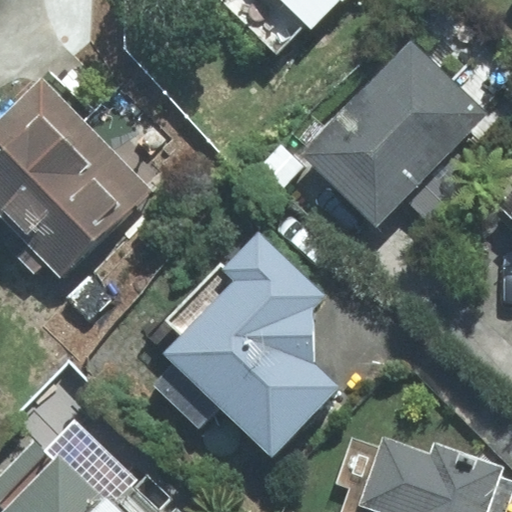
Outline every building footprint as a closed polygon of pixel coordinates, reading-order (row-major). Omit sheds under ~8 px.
[(305,0),(323,20),(345,0),(305,0)] [(439,49),(318,150),(385,231),(506,130),(439,49)] [(138,225),(128,213),(159,185),(61,72),(0,124),(0,132),(20,155),(0,172),(0,191),(77,279),(138,225)] [(511,194),(500,206),(511,217),(511,194)] [(360,387),(337,362),(336,304),(343,292),(293,239),(255,268),(263,278),(190,343),(201,355),(170,382),(210,427),(241,399),(287,451),(360,387)] [(180,511),(138,470),(74,405),(0,479),(0,511),(180,511)] [(502,511),(511,478),(511,462),(399,429),(378,503),(409,511),(502,511)]
